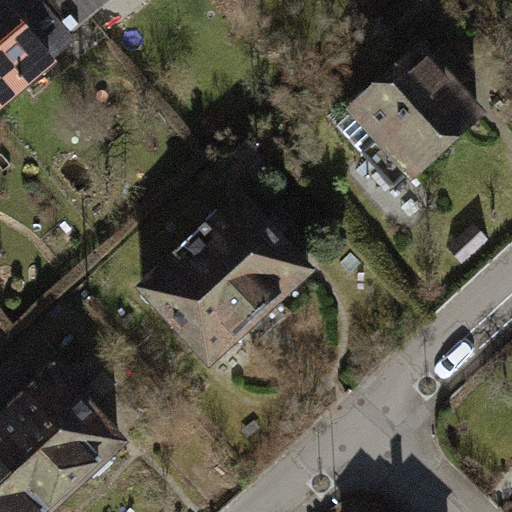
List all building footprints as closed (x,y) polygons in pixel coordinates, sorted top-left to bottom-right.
[(0,0),(0,122),(61,73),(0,0)] [(18,0),(70,64),(93,45),(83,32),(122,0),(18,0)] [(435,40),(346,117),(412,193),(501,116),(435,40)] [(252,187),(140,288),(218,373),(329,273),(252,187)] [(60,366),(0,419),(0,511),(63,511),(135,448),(60,366)]
